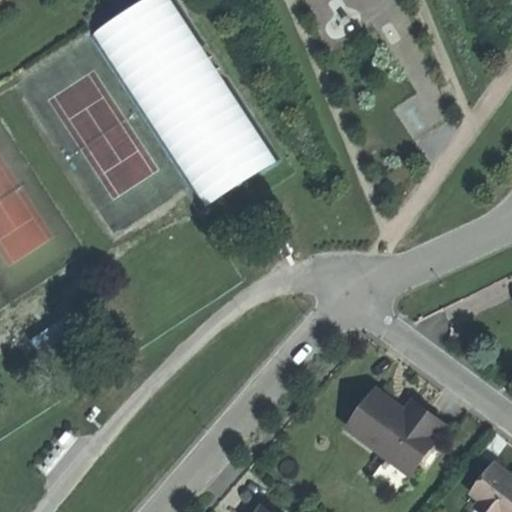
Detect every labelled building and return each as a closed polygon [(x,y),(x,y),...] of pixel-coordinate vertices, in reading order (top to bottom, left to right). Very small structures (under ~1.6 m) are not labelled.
[(193,0),(151,0),(104,31),(203,180),(220,206),(297,156),(193,0)] [(90,322),(56,344),(72,367),(105,345),(90,322)] [(376,390),(350,428),(389,457),(394,449),(416,466),(437,436),(436,435),(443,425),(433,418),(422,410),(416,419),(404,411),(376,390)] [(411,402),(404,411),(416,419),(422,410),(411,402)] [(389,457),(411,473),(416,466),(394,449),(389,457)] [(511,511),(511,477),(500,469),(479,498),(488,505),(482,511),(511,511)]
